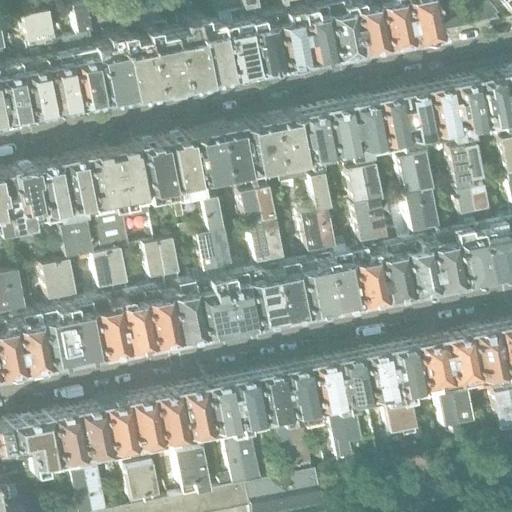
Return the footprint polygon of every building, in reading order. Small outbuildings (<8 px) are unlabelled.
[(94,81),(87,43),(84,34),(84,31),(93,29),(90,12),(89,10),(82,11),(79,0),(73,0),(64,2),(69,33),(58,36),(67,81),(72,102),(98,97),(94,81)] [(250,67),(239,12),(237,5),(236,0),(207,0),(211,17),(222,72),(233,70),(250,67)] [(276,61),(265,8),(253,11),(250,0),(236,0),(237,5),(239,12),(250,67),(276,61)] [(300,56),(289,1),(289,0),(274,0),(276,6),(265,8),(276,61),(276,62),(292,59),(291,58),(300,56)] [(326,51),(315,0),(289,0),(289,1),(300,56),(326,51)] [(352,46),(342,0),(315,0),(326,51),(352,46)] [(376,41),(367,0),(342,0),(352,46),(376,41)] [(403,36),(394,0),(367,0),(376,41),(403,36)] [(426,0),(394,0),(403,36),(433,31),(426,0)] [(426,0),(433,31),(484,21),(496,18),(492,13),(496,12),(486,0),(462,20),(445,0),(426,0)] [(511,0),(496,0),(509,15),(511,15),(511,14),(511,0)] [(67,81),(58,36),(46,38),(40,6),(26,9),(41,81),(47,107),(72,102),(67,81)] [(41,81),(26,9),(14,11),(22,56),(12,58),(23,112),(47,107),(41,81)] [(222,72),(211,17),(199,19),(198,13),(186,15),(199,77),(222,72)] [(199,77),(186,15),(175,18),(178,35),(163,38),(171,82),(199,77)] [(171,82),(163,38),(150,41),(147,23),(134,25),(138,43),(147,87),(171,82)] [(147,87),(138,43),(125,46),(122,28),(111,30),(123,92),(147,87)] [(123,92),(111,30),(97,33),(98,40),(87,43),(94,81),(98,97),(123,92)] [(0,116),(23,112),(12,58),(0,60),(0,116)] [(511,64),(492,68),(495,81),(511,164),(511,64)] [(511,165),(511,164),(495,81),(492,68),(468,73),(479,127),(491,125),(500,168),(508,167),(511,165)] [(479,127),(468,73),(443,78),(462,176),(476,173),(467,130),(479,127)] [(462,176),(443,78),(443,79),(442,78),(417,83),(428,137),(439,135),(448,179),(462,176)] [(428,137),(417,83),(392,88),(411,186),(424,184),(425,184),(416,139),(428,137)] [(411,186),(392,88),(366,93),(377,147),(389,144),(397,188),(409,186),(411,186)] [(365,149),(377,147),(366,93),(341,98),(359,196),(373,193),(365,149)] [(359,196),(341,98),(316,103),(326,157),(337,155),(345,198),(359,196)] [(326,157),(316,103),(315,103),(315,104),(290,109),(290,108),(279,110),(284,134),(294,132),(302,175),(309,206),(323,203),(315,159),(326,157)] [(302,175),(294,132),(284,134),(279,110),(279,111),(263,114),(273,168),(275,177),(275,180),(302,175)] [(273,168),(263,114),(234,119),(254,217),(268,214),(259,170),(273,168)] [(254,217),(234,119),(208,125),(219,179),(230,176),(238,220),(241,219),(254,217)] [(219,179),(208,125),(181,130),(191,184),(201,182),(203,189),(193,191),(201,227),(203,227),(217,224),(210,192),(209,192),(207,181),(219,179)] [(191,184),(181,130),(155,135),(165,189),(191,184)] [(165,189),(155,135),(130,140),(141,194),(165,189)] [(149,237),(141,194),(130,140),(77,150),(91,219),(96,247),(99,247),(112,244),(136,240),(149,237)] [(91,219),(77,150),(52,155),(70,250),(84,247),(79,221),(91,219)] [(70,250),(52,155),(27,160),(38,216),(38,217),(51,214),(58,252),(70,250)] [(38,216),(27,160),(4,165),(9,196),(0,197),(0,217),(2,226),(26,222),(26,218),(38,216)] [(0,217),(0,197),(9,196),(4,165),(2,165),(2,166),(0,166),(0,226),(2,226),(0,217)] [(511,267),(511,165),(508,167),(509,174),(500,176),(507,212),(494,214),(505,268),(506,269),(511,267)] [(505,268),(494,214),(484,216),(476,173),(462,176),(481,273),(505,268)] [(481,273),(462,176),(448,179),(456,221),(444,224),(454,278),(481,273)] [(454,278),(444,224),(432,226),(424,184),(411,186),(409,186),(428,284),(454,278)] [(428,284),(409,186),(397,188),(396,188),(405,233),(391,235),(401,289),(412,287),(419,286),(428,284)] [(401,289),(391,235),(380,237),(372,195),(373,194),(373,193),(359,196),(376,294),(386,292),(394,291),(393,291),(401,289)] [(376,294),(359,196),(345,198),(344,199),(353,243),(341,245),(351,299),(376,294)] [(351,299),(341,245),(329,248),(321,209),(328,208),(329,212),(334,211),(332,201),(323,203),(309,206),(307,207),(325,304),(351,299)] [(307,207),(281,212),(290,256),(301,310),(325,304),(307,207)] [(301,310),(290,256),(277,258),(268,214),(254,217),(273,315),(301,310)] [(273,315),(254,217),(241,219),(249,263),(238,265),(248,320),(273,315)] [(175,232),(173,220),(164,221),(167,234),(175,232)] [(248,320),(238,265),(236,266),(234,255),(223,257),(217,224),(203,227),(222,325),(248,320)] [(222,325),(203,227),(201,227),(188,230),(196,266),(184,268),(185,274),(195,331),(222,325)] [(195,331),(185,274),(173,277),(164,234),(150,236),(169,336),(195,331)] [(150,236),(149,237),(136,240),(145,282),(133,284),(144,341),(169,336),(150,236)] [(144,341),(133,284),(121,286),(112,244),(99,247),(118,346),(144,341)] [(99,247),(96,247),(85,250),(93,292),(82,294),(92,351),(118,346),(99,247)] [(92,351),(82,294),(71,296),(63,255),(49,258),(66,356),(92,351)] [(66,356),(49,258),(34,261),(42,303),(30,306),(41,361),(66,356)] [(41,361),(30,306),(18,308),(9,265),(0,266),(0,280),(15,366),(23,364),(41,361)] [(0,368),(15,366),(0,280),(0,368)] [(511,374),(511,321),(511,317),(496,320),(486,322),(507,426),(511,425),(511,378),(511,374)] [(507,426),(486,322),(461,326),(461,327),(472,379),(472,380),(484,378),(492,421),(494,421),(496,429),(507,426)] [(472,379),(461,327),(445,330),(433,332),(451,419),(466,416),(459,382),(472,379)] [(451,419),(433,332),(421,335),(406,338),(417,391),(430,389),(436,422),(451,419)] [(417,391),(406,338),(381,343),(398,433),(401,447),(414,444),(411,431),(404,394),(417,391)] [(398,433),(381,343),(353,348),(363,401),(377,399),(384,436),(398,433)] [(351,404),(363,401),(353,348),(328,353),(337,406),(343,405),(345,412),(339,413),(347,458),(361,455),(360,449),(351,404)] [(333,415),(332,407),(337,406),(328,353),(300,359),(311,411),(324,408),(333,455),(334,454),(335,461),(347,458),(339,413),(333,415)] [(297,414),(311,411),(300,359),(273,364),(293,468),(307,466),(297,414)] [(293,468),(273,364),(248,369),(258,423),(270,421),(280,471),(293,468)] [(248,369),(221,375),(242,479),(256,475),(246,425),(258,423),(248,369)] [(226,473),(214,475),(216,484),(228,482),(242,479),(221,375),(196,380),(206,433),(219,431),(226,473)] [(196,380),(195,380),(168,385),(178,430),(180,445),(190,489),(202,486),(200,476),(202,476),(194,435),(206,433),(196,380)] [(172,446),(169,431),(178,430),(168,385),(145,390),(155,444),(167,442),(175,482),(176,482),(178,492),(190,489),(180,445),(172,446)] [(143,446),(155,444),(145,390),(117,395),(128,447),(137,446),(139,456),(130,457),(139,499),(151,497),(150,489),(151,489),(143,446)] [(120,449),(128,447),(117,395),(93,400),(104,454),(116,452),(123,494),(125,494),(126,502),(139,499),(130,457),(121,459),(120,449)] [(91,456),(104,454),(93,400),(84,402),(84,401),(76,403),(67,405),(78,459),(86,457),(88,465),(79,467),(88,510),(101,507),(93,464),(92,464),(91,456)] [(78,459),(67,405),(57,407),(50,408),(41,410),(51,463),(64,461),(73,509),(74,511),(75,511),(88,510),(79,467),(71,468),(69,460),(78,459)] [(51,463),(41,410),(38,410),(39,410),(27,413),(26,412),(24,413),(15,415),(13,415),(13,416),(2,418),(2,417),(0,417),(0,422),(3,445),(20,442),(24,468),(51,463)] [(468,435),(467,428),(453,431),(454,437),(468,435)] [(20,442),(3,445),(0,445),(0,472),(12,470),(24,468),(20,442)] [(318,511),(309,466),(307,466),(293,468),(280,471),(256,475),(242,479),(228,482),(216,484),(202,486),(190,489),(178,492),(151,497),(139,499),(126,502),(101,507),(88,510),(75,511),(195,511),(244,502),(245,507),(246,511),(318,511)] [(17,496),(12,470),(0,472),(0,498),(9,497),(17,496)] [(0,511),(11,511),(9,497),(0,498),(0,511)]
